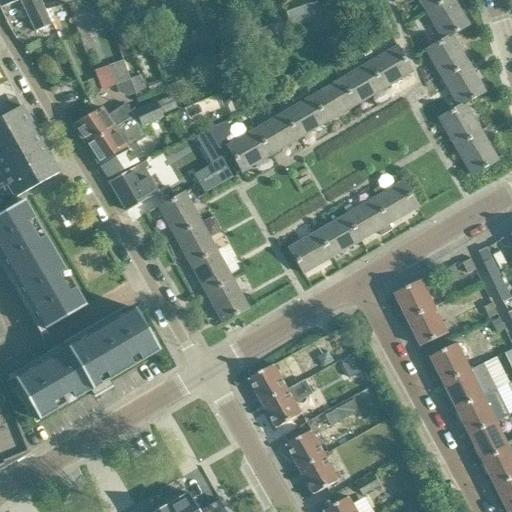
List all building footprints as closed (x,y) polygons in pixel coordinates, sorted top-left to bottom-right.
[(34,31),(51,24),(42,6),(39,0),(38,0),(35,1),(34,0),(0,0),(0,7),(19,0),(34,31)] [(444,0),(418,0),(425,12),(444,0)] [(468,25),(453,0),(444,0),(425,12),(442,40),(451,35),(468,25)] [(132,48),(124,27),(112,31),(121,52),(132,48)] [(468,64),(451,35),(442,40),(425,50),(442,79),(468,64)] [(146,36),(134,40),(139,56),(151,52),(146,36)] [(396,46),(368,63),(383,89),(411,72),(396,46)] [(132,57),(117,58),(117,89),(132,89),(132,57)] [(355,105),(383,89),(368,63),(340,79),(355,105)] [(484,92),(468,64),(442,79),(458,106),(459,107),(464,104),(484,92)] [(326,122),(355,105),(340,79),(311,96),(326,122)] [(298,139),(326,122),(311,96),(283,113),(298,139)] [(102,108),(71,125),(84,145),(123,122),(131,117),(136,114),(141,126),(163,116),(157,102),(138,110),(133,110),(130,113),(125,105),(106,116),(102,108)] [(480,132),(464,104),(459,107),(458,106),(438,118),(454,147),(480,132)] [(0,117),(0,174),(10,192),(13,199),(58,173),(20,106),(0,117)] [(269,155),(298,139),(283,113),(255,130),(269,155)] [(123,122),(84,145),(97,165),(104,175),(106,178),(138,162),(136,159),(143,156),(136,143),(146,137),(141,126),(136,114),(131,117),(123,122)] [(241,172),(269,155),(255,130),(226,146),(241,172)] [(497,160),(480,132),(454,147),(471,175),(497,160)] [(125,211),(158,192),(144,169),(148,167),(145,161),(109,182),(125,211)] [(205,189),(231,175),(223,161),(197,175),(205,189)] [(372,199),(373,200),(388,224),(417,208),(402,182),(401,182),(401,183),(385,193),(385,192),(372,199)] [(158,207),(174,236),(200,222),(184,193),(158,207)] [(0,213),(0,256),(43,330),(85,306),(24,200),(0,213)] [(356,208),(344,216),(345,216),(359,241),(377,231),(380,236),(390,230),(387,225),(388,224),(373,200),(357,209),(356,208)] [(359,241),(345,216),(329,226),(328,225),(316,232),(316,233),(331,258),(359,241)] [(216,251),(200,222),(174,236),(190,265),(216,251)] [(331,258),(316,233),(300,242),(300,241),(287,249),(302,274),(331,258)] [(232,280),(216,251),(190,265),(205,294),(232,280)] [(492,258),(484,262),(491,276),(499,272),(492,258)] [(476,271),(471,260),(464,263),(469,274),(476,271)] [(248,308),(232,280),(205,294),(221,323),(248,308)] [(395,294),(408,320),(435,306),(422,280),(395,294)] [(504,283),(496,287),(503,302),(511,298),(504,283)] [(498,315),(493,304),(485,307),(491,318),(498,315)] [(448,333),(435,306),(408,320),(421,347),(448,333)] [(13,379),(38,421),(90,391),(93,396),(112,385),(109,380),(158,351),(133,309),(13,379)] [(506,330),(500,319),(493,323),(498,334),(506,330)] [(431,357),(444,383),(471,370),(457,344),(431,357)] [(353,359),(343,365),(350,378),(361,372),(353,359)] [(457,409),(496,390),(483,364),(471,370),(444,383),(457,409)] [(263,404),(288,389),(274,365),(249,379),(263,404)] [(288,390),(288,389),(263,404),(277,429),(302,414),(296,403),(312,394),(305,380),(288,390)] [(510,416),(496,390),(457,409),(470,435),(496,422),(510,416)] [(332,426),(360,410),(354,399),(326,415),(332,426)] [(509,448),(496,422),(470,435),(483,461),(509,448)] [(287,446),(300,470),(326,455),(312,431),(287,446)] [(511,479),(511,452),(509,448),(483,461),(496,487),(511,479)] [(314,495),(340,480),(326,455),(300,470),(314,495)] [(357,470),(346,477),(350,484),(362,478),(357,470)] [(362,493),(381,484),(377,475),(358,484),(362,493)] [(422,487),(415,475),(403,482),(410,494),(422,487)] [(511,511),(511,479),(496,487),(508,511),(511,511)] [(176,492),(163,499),(170,511),(225,511),(219,500),(197,511),(187,493),(179,497),(176,492)] [(324,511),(357,511),(350,497),(324,511)] [(170,511),(163,499),(150,507),(153,511),(170,511)]
